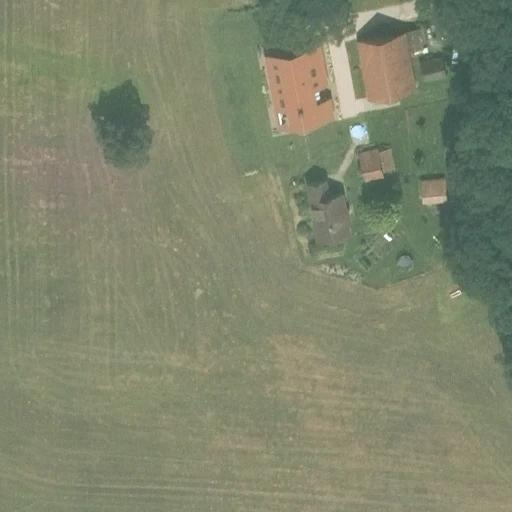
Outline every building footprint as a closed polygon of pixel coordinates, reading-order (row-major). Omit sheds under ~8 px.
[(409,50),(422,48),(418,28),(357,39),(368,98),(416,89),(409,50)] [(270,67),(278,108),(293,105),(296,122),(331,116),(318,47),(281,54),(271,56),(268,56),(269,59),(270,67)] [(442,56),(418,61),(423,81),(447,75),(442,56)] [(391,147),(379,150),(379,146),(376,147),(358,151),(364,182),(385,177),(384,172),(395,170),(391,147)] [(447,198),(445,178),(421,181),(423,201),(447,198)] [(309,182),(318,238),(348,232),(342,193),(328,195),(326,179),(309,182)]
